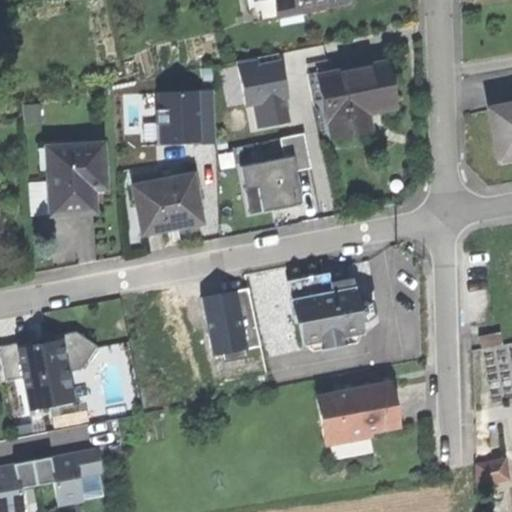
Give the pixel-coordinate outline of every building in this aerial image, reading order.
[(255,0),(258,13),(276,10),(273,0),(255,0)] [(273,0),(276,10),(298,6),(299,11),(347,2),(346,0),(273,0)] [(299,15),(299,11),(298,6),(276,10),(278,19),(299,15)] [(290,96),(282,52),(237,60),(246,105),(255,103),(260,127),(290,121),(286,97),(290,96)] [(324,108),(331,140),(370,131),(367,116),(366,111),(392,105),(388,87),(384,65),(318,78),(324,108)] [(218,141),(214,89),(154,92),(157,145),(218,141)] [(393,111),(392,105),(366,111),(367,116),(393,111)] [(511,106),(490,111),(499,161),(511,158),(511,106)] [(288,158),(239,167),(243,190),(255,188),(260,211),(292,205),(289,189),(294,188),(290,172),(318,167),(311,132),(284,137),(288,158)] [(49,170),(51,215),(74,214),(95,213),(94,188),(106,188),(104,145),(47,148),(49,170)] [(135,189),(144,235),(165,231),(165,228),(171,226),(180,225),(180,228),(202,224),(193,178),(135,189)] [(320,295),(293,300),(297,324),(303,323),(307,342),(316,351),(357,343),(363,331),(361,321),(368,320),(374,314),(372,300),(365,301),(361,277),(332,283),(334,293),(320,295)] [(260,344),(248,287),(225,292),(201,297),(213,355),(221,353),(223,362),(247,357),(245,347),(260,344)] [(2,353),(7,380),(24,377),(30,408),(74,400),(68,371),(81,368),(96,346),(77,332),(55,336),(56,341),(44,343),(34,345),(33,341),(0,347),(2,353)] [(479,336),(481,347),(502,343),(500,332),(479,336)] [(318,398),(327,444),(374,435),(373,429),(401,424),(397,404),(393,384),(318,398)] [(49,457),(30,461),(34,485),(53,481),(58,506),(82,502),(78,477),(101,472),(97,448),(68,454),(69,459),(50,462),(49,457)] [(69,459),(68,454),(49,457),(50,462),(69,459)] [(475,463),(479,486),(508,481),(504,458),(475,463)] [(34,485),(30,461),(13,464),(14,469),(0,471),(0,511),(23,511),(19,488),(34,485)]
